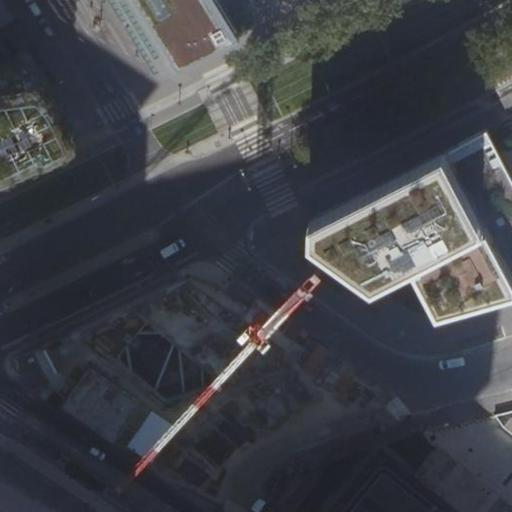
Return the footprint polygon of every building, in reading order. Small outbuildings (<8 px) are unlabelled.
[(114,0),(148,55),(160,73),(241,33),(220,0),(114,0)] [(45,114),(36,95),(0,112),(0,166),(25,154),(23,149),(54,133),(45,114)] [(511,169),(490,127),(446,150),(511,274),(511,169)] [(511,296),(511,274),(446,150),(312,219),(309,239),(372,283),(420,264),(450,313),(511,296)] [(450,511),(380,454),(333,511),(450,511)] [(44,511),(0,485),(0,511),(44,511)]
